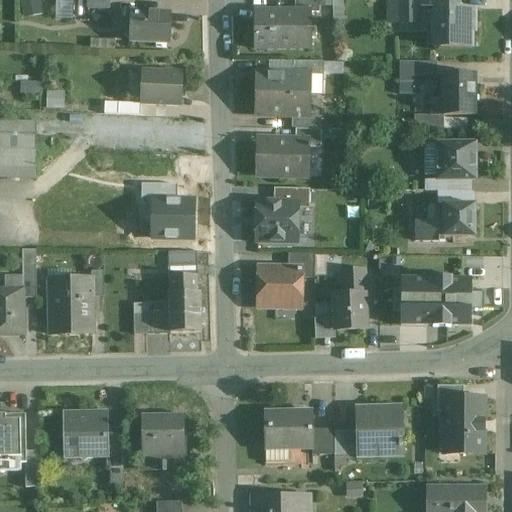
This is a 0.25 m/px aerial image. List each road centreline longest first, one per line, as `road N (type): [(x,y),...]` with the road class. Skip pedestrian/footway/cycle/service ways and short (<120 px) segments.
road 1 (residential): [(215,0),(226,374)]
road 2 (residential): [(226,374),(469,365),(511,330)]
road 3 (residential): [(0,377),(226,374)]
road 4 (residential): [(225,511),(226,374)]
